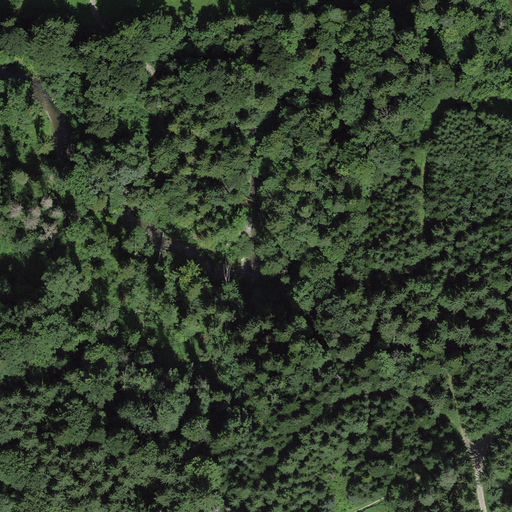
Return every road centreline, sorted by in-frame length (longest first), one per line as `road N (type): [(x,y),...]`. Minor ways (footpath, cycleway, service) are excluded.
road 1 (track): [(96,0),(108,30),(146,66),(157,90),(156,150),(144,165),(73,196),(0,158)]
road 2 (track): [(470,450),(425,256),(423,182),(441,137)]
road 3 (track): [(470,450),(445,415),(406,394),(367,392),(320,410),(229,511)]
road 4 (track): [(146,66),(192,85),(248,92),(278,82),(303,57),(328,0)]
